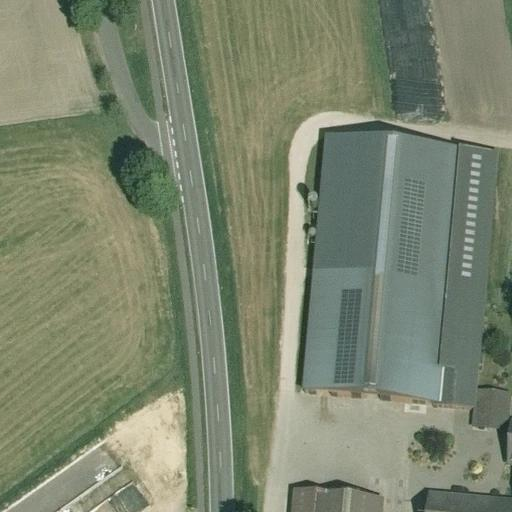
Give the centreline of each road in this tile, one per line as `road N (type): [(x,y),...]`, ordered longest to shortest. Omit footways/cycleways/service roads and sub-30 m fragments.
road 1 (tertiary): [(218,511),(211,343),(184,143)]
road 2 (unclassified): [(184,143),(149,131),(130,106),(98,0)]
road 3 (tertiary): [(184,143),(161,0)]
